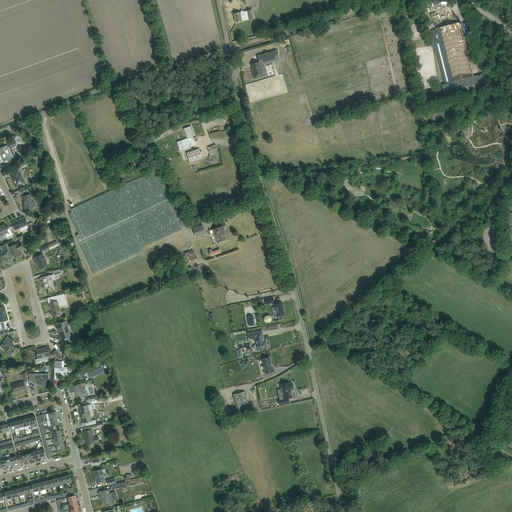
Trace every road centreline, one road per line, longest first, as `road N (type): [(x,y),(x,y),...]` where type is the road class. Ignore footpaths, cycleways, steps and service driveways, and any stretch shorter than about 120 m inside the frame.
road 1 (unclassified): [(342,511),(293,285),(228,49)]
road 2 (unclassified): [(0,131),(110,85),(228,49)]
road 3 (residential): [(11,292),(6,275),(25,266),(44,338),(24,344),(13,300)]
road 4 (residential): [(0,409),(60,393),(76,459)]
